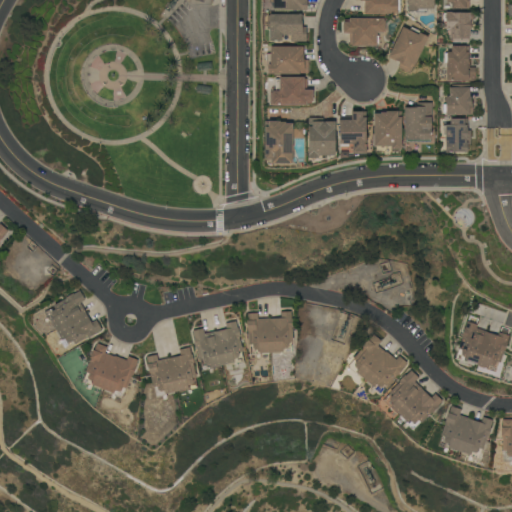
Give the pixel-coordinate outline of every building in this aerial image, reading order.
[(171,0),(164,9),(167,11),(176,1),(175,0),(171,0)] [(273,3),(269,3),(269,0),(306,0),(306,10),(273,10),(273,3)] [(399,0),(399,13),(397,13),(397,14),(364,14),(364,5),(364,1),(360,1),(359,0),(399,0)] [(407,0),(434,0),(434,9),(427,9),(427,13),(415,13),(415,12),(407,12),(407,0)] [(446,0),(469,0),(469,9),(451,9),(451,3),(446,3),(446,0)] [(452,43),(452,39),(449,39),(449,30),(446,30),(445,22),(443,22),(443,14),(445,14),(445,12),(451,12),(451,13),(455,13),(457,12),(461,12),(462,13),(472,12),(472,21),(471,21),(471,30),(469,30),(469,31),(470,31),(470,37),(470,38),(469,38),(469,43),(452,43)] [(301,14),(301,27),(306,27),(306,41),(290,42),(290,35),(281,35),(281,41),(269,41),(269,29),(267,29),(267,16),(269,16),(269,15),(301,14)] [(386,18),(386,32),(377,32),(377,36),(378,36),(378,44),(376,44),(376,46),(351,46),(351,45),(349,45),(349,33),(343,33),(343,22),(344,22),(344,20),(349,20),(349,18),(386,18)] [(403,27),(409,31),(411,27),(421,32),(421,33),(428,37),(415,65),(414,65),(410,73),(398,67),(399,64),(399,62),(396,61),(389,58),(389,57),(388,57),(403,27)] [(446,63),(444,63),(444,54),(446,54),(446,52),(451,52),(451,46),(469,46),(468,68),(475,68),(475,76),(475,80),(468,80),(468,81),(446,81),(446,63)] [(304,47),(304,55),(303,55),(303,60),(308,60),(308,73),(299,73),(299,74),(268,74),(268,66),(266,66),(266,54),(270,54),(270,47),(304,47)] [(270,105),(270,91),(275,91),(275,80),(279,80),(279,77),(304,77),(304,79),(306,79),(306,90),(312,90),(312,93),(313,93),(313,99),(312,99),(312,104),(306,104),(306,105),(270,105)] [(469,85),(469,97),(471,97),(471,102),(472,102),(472,115),(461,115),(457,115),(445,115),(445,113),(443,113),(443,105),(445,105),(445,97),(449,97),(449,88),(451,88),(451,85),(469,85)] [(404,108),(405,108),(405,107),(418,107),(418,103),(432,103),(432,117),(431,117),(431,140),(419,140),(419,142),(405,142),(405,140),(404,140),(404,108)] [(373,114),(375,114),(375,113),(386,113),(386,111),(401,111),(401,150),(391,150),(391,147),(373,147),(373,114)] [(339,117),(351,117),(351,112),(365,112),(366,149),(366,154),(352,154),(352,144),(348,144),(348,147),(340,147),(340,144),(339,144),(339,117)] [(328,156),(328,159),(316,159),(316,158),(308,158),(308,118),(323,118),(323,122),(325,122),(325,121),(335,122),(335,156),(328,156)] [(462,119),(462,118),(467,118),(467,131),(470,131),(470,145),(467,145),(467,153),(464,153),(464,152),(449,152),(449,153),(445,153),(445,135),(443,135),(443,126),(445,126),(445,125),(450,125),(450,119),(462,119)] [(264,121),(279,121),(279,122),(291,122),(291,123),(292,123),(292,156),(284,156),(284,160),(264,160),(264,121)] [(293,139),(294,126),(305,127),(305,139),(293,139)] [(101,329),(95,333),(96,334),(88,339),(87,337),(74,345),(74,344),(65,349),(60,340),(61,340),(60,338),(59,339),(55,333),(57,332),(54,328),(53,328),(50,323),(51,322),(50,321),(48,322),(47,320),(48,319),(44,312),(66,299),(65,298),(73,294),(73,295),(79,291),(85,300),(80,303),(91,323),(96,320),(101,329)] [(257,313),(258,319),(281,318),(280,312),(291,312),(291,319),(292,319),(292,328),(293,343),(291,343),(292,353),(280,353),(280,354),(273,354),(273,353),(268,353),(268,355),(250,356),(249,345),(248,345),(248,330),(247,331),(246,321),(247,321),(247,314),(257,313)] [(203,329),(204,334),(211,332),(211,333),(226,329),(225,324),(235,321),(237,328),(238,328),(240,337),(239,337),(242,351),(241,352),(243,361),(231,364),(231,365),(225,366),(225,364),(220,366),(221,367),(202,371),(200,361),(199,361),(196,347),(195,347),(193,338),(194,338),(192,331),(203,329)] [(459,349),(457,349),(466,322),(477,325),(476,328),(487,332),(486,333),(497,336),(498,333),(509,336),(506,343),(507,343),(504,352),(503,351),(500,363),(498,362),(495,372),(483,368),(483,370),(477,368),(477,366),(473,364),(473,365),(455,359),(459,349)] [(385,352),(386,352),(396,360),(398,356),(407,363),(402,369),(403,369),(397,376),(397,375),(387,387),(386,386),(380,394),(347,367),(354,359),(353,359),(362,348),(361,347),(367,340),(368,341),(373,334),(381,341),(377,346),(385,352)] [(126,361),(128,356),(138,360),(135,367),(136,368),(133,376),(132,375),(126,389),(125,389),(121,399),(82,382),(86,373),(85,372),(91,359),(90,358),(93,350),(94,351),(97,343),(107,348),(105,353),(114,357),(114,356),(126,361)] [(156,355),(158,360),(168,358),(168,359),(180,356),(179,350),(189,348),(191,355),(192,355),(194,363),(193,363),(196,378),(195,378),(197,388),(184,391),(179,392),(179,391),(174,392),(174,394),(156,398),(154,387),(153,387),(150,374),(149,374),(147,365),(148,364),(146,357),(156,355)] [(421,388),(421,389),(431,398),(434,394),(442,401),(437,407),(438,407),(432,414),(431,413),(421,423),(420,422),(413,430),(382,401),(390,393),(389,393),(399,382),(398,382),(405,375),(405,376),(410,371),(418,378),(414,382),(421,388)] [(470,419),(470,420),(480,423),(483,417),(492,421),(490,428),(491,428),(488,437),(487,436),(482,450),(481,449),(478,460),(439,446),(442,436),(440,436),(451,406),(461,410),(459,415),(470,419)] [(511,461),(503,461),(503,451),(502,451),(502,436),(501,436),(501,427),(502,427),(502,420),(511,420),(511,461)]
